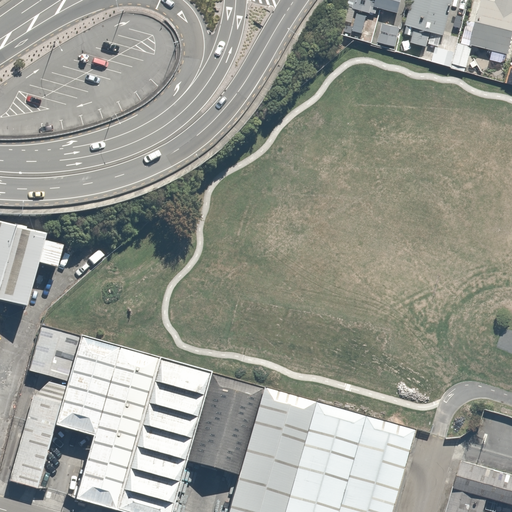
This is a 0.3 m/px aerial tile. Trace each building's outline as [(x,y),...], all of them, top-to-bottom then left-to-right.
[(353,0),(352,6),(376,12),(378,6),(397,10),(399,0),(353,0)] [(411,0),(405,25),(407,25),(405,34),(413,36),(411,42),(426,46),(430,32),(444,36),(453,0),(411,0)] [(511,0),(495,0),(495,2),(487,0),(481,0),(470,44),(508,54),(511,37),(511,0)] [(399,28),(382,23),(377,42),(394,46),(399,28)] [(472,47),(458,43),(452,64),(466,68),(472,47)] [(454,52),(435,47),(431,61),(450,66),(454,52)] [(374,171),(364,175),(373,199),(383,195),(374,171)] [(0,298),(27,306),(38,262),(58,267),(64,245),(44,240),(46,233),(0,220),(0,298)] [(285,290),(276,297),(289,313),(298,306),(285,290)] [(58,424),(83,335),(41,323),(28,370),(40,373),(9,483),(39,491),(58,424)] [(117,511),(118,511),(163,358),(83,335),(58,424),(95,434),(76,501),(117,511)] [(173,511),(188,460),(213,372),(163,358),(118,511),(173,511)] [(188,460),(240,474),(265,387),(213,372),(188,460)] [(390,511),(415,429),(265,387),(240,474),(228,511),(390,511)] [(511,511),(511,475),(461,461),(446,511),(482,511),(487,498),(511,504),(511,511)]
